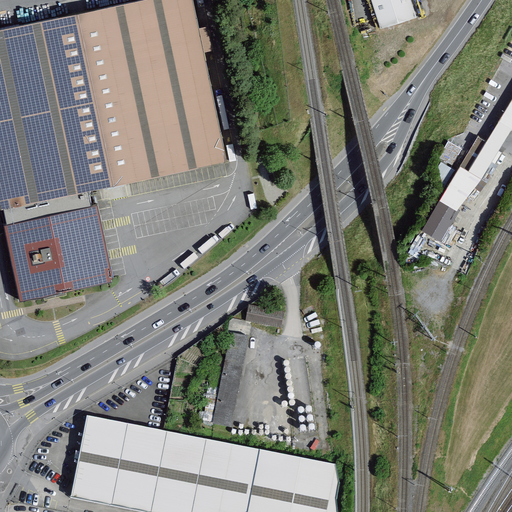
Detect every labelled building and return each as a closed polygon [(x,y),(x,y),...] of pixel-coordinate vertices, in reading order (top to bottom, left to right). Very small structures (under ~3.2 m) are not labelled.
[(192,0),(149,0),(0,31),(0,209),(5,208),(8,223),(1,225),(18,307),(114,286),(96,205),(90,206),(87,193),(227,163),(192,0)] [(419,17),(413,0),(372,0),(382,29),(419,17)] [(511,101),(470,171),(482,178),(510,132),(511,132),(511,101)] [(452,164),(460,147),(445,140),(438,157),(452,164)] [(285,312),(249,305),(246,322),(281,329),(285,312)] [(251,337),(230,333),(211,427),(233,431),(251,337)] [(306,357),(284,360),(294,437),(317,433),(306,357)] [(333,467),(87,418),(71,499),(136,511),(336,511),(335,501),(337,485),(333,467)]
